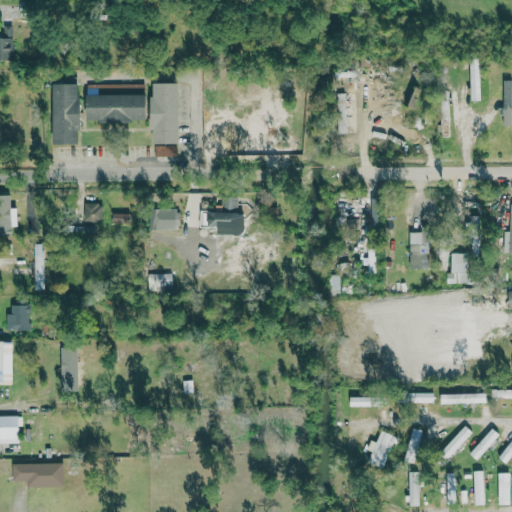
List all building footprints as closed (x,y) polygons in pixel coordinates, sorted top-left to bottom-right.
[(0,60),(13,60),(12,25),(2,25),(3,38),(0,38),(0,60)] [(471,101),(479,100),(478,65),(470,65),(471,101)] [(502,126),(511,126),(511,95),(511,80),(503,80),(502,126)] [(79,84),(52,84),(53,145),(80,145),(79,84)] [(146,84),(94,84),(94,88),(86,88),(86,121),(146,121),(146,84)] [(178,144),(179,84),(152,84),(152,144),(178,144)] [(356,108),(345,108),(345,93),(337,93),(337,134),(347,133),(347,129),(356,129),(356,108)] [(17,227),(17,208),(10,208),(10,195),(0,195),(0,235),(11,235),(11,227),(17,227)] [(208,227),(218,228),(218,234),(243,235),(244,214),(237,213),(238,197),(221,196),(221,205),(215,205),(215,212),(209,212),(208,227)] [(102,203),(83,203),(83,223),(102,222),(102,203)] [(179,209),(149,210),(149,230),(179,230),(179,209)] [(129,223),(129,214),(112,213),(112,223),(129,223)] [(410,269),(430,268),(430,232),(409,232),(410,269)] [(35,290),(44,290),(43,244),(34,244),(35,290)] [(447,283),(466,283),(467,253),(451,253),(451,273),(447,273),(447,283)] [(172,273),(148,274),(148,288),(172,287),(172,273)] [(340,275),(330,274),(329,294),(339,294),(340,275)] [(7,330),(30,330),(29,305),(11,306),(11,314),(6,314),(7,330)] [(406,328),(441,323),(438,305),(403,310),(406,328)] [(12,341),(0,341),(0,384),(13,385),(12,341)] [(61,387),(86,386),(85,346),(60,347),(61,387)] [(511,398),(511,389),(492,389),(492,398),(511,398)] [(434,402),(433,393),(412,393),(412,403),(434,402)] [(441,404),(486,403),(486,393),(441,394),(441,404)] [(349,407),(374,407),(374,397),(349,397),(349,407)] [(0,416),(0,443),(20,443),(19,416),(0,416)] [(442,453),(450,459),(471,431),(463,425),(442,453)] [(406,461),(415,463),(420,429),(411,428),(406,461)] [(499,434),(491,428),(470,455),(478,461),(499,434)] [(376,442),(370,440),(367,449),(371,451),(368,462),(384,468),(395,436),(380,431),(376,442)] [(511,438),(498,458),(506,464),(511,456),(511,438)] [(12,464),(12,481),(26,481),(26,487),(63,487),(63,463),(12,464)] [(475,505),(484,505),(483,471),(473,471),(475,505)] [(409,506),(419,506),(418,472),(409,472),(409,506)] [(455,473),(447,473),(447,504),(456,504),(455,473)] [(510,473),(498,473),(498,505),(510,505),(510,473)]
